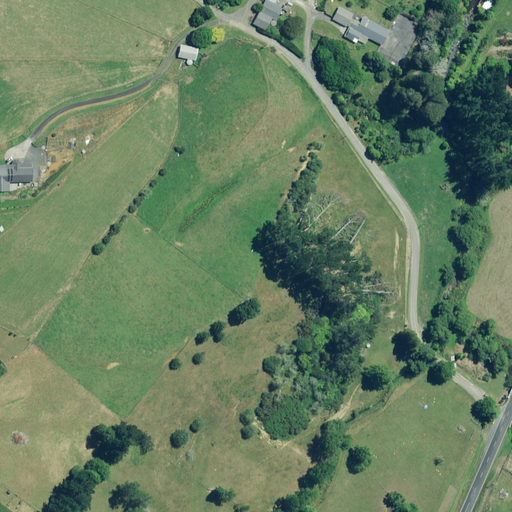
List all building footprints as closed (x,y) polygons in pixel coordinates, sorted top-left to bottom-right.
[(280,8),(273,5),(275,0),(262,0),(250,23),(263,30),(269,18),(273,20),(280,8)] [(347,27),(342,36),(353,42),(358,33),(380,44),(387,30),(360,17),(357,22),(352,19),(352,20),(349,18),(351,13),(337,6),(331,19),(347,27)] [(178,45),(176,57),(193,60),(196,48),(178,45)] [(503,99),(511,77),(500,74),(497,82),(494,81),(489,95),(503,99)] [(0,191),(8,191),(8,183),(31,182),(30,164),(20,164),(14,159),(10,164),(0,164),(0,191)]
